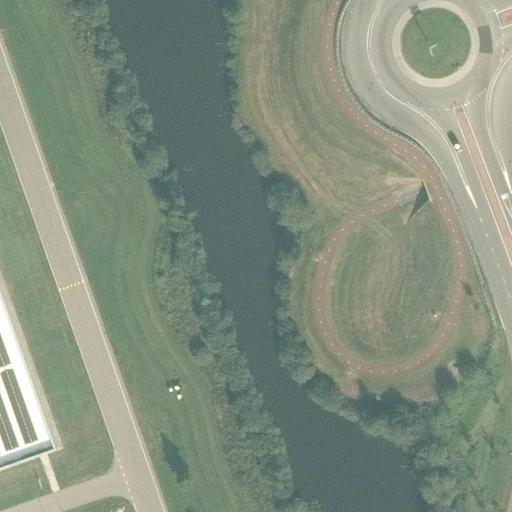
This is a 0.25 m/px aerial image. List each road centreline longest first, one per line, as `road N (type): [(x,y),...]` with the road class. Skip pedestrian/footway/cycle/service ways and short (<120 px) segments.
road 1 (secondary): [(369,0),(355,48),(370,94),(438,146),(483,205)]
road 2 (secondary): [(398,0),(377,36),(382,69),(405,94),(438,102)]
road 3 (unknown): [(140,469),(21,511)]
